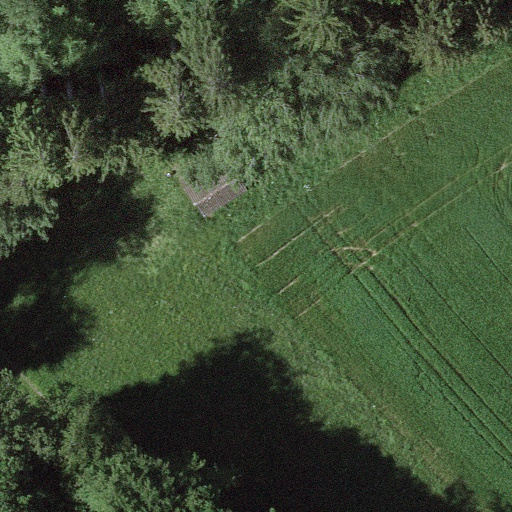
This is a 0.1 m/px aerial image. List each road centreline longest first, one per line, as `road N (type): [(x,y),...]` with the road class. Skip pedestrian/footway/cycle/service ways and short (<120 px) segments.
road 1 (track): [(0,177),(511,6)]
road 2 (track): [(0,371),(135,493),(179,511)]
